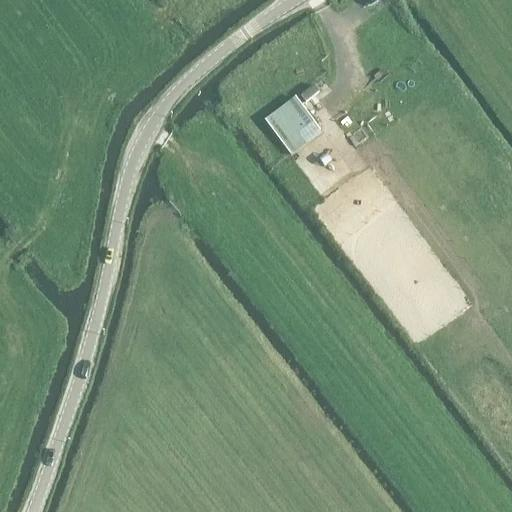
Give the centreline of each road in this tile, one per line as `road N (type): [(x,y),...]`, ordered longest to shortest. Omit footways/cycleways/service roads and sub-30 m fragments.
road 1 (tertiary): [(36,511),(145,132),(198,72),(297,0)]
road 2 (track): [(145,132),(230,177),(490,511)]
